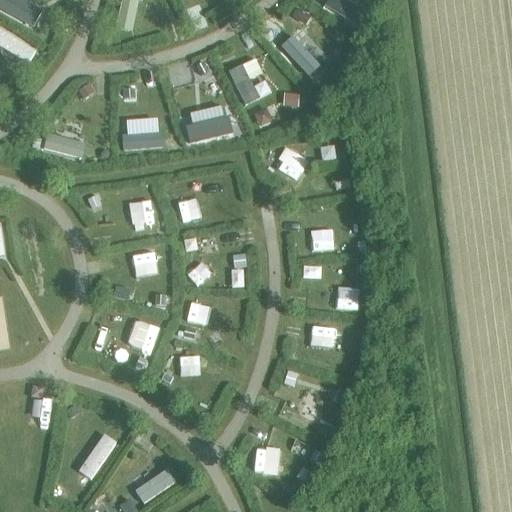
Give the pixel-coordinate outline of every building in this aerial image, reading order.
[(50,0),(37,0),(30,18),(41,23),(50,0)] [(132,31),(138,0),(122,0),(116,28),(132,31)] [(367,14),(345,0),(328,0),(325,5),(359,27),(367,14)] [(298,10),(293,18),(306,27),(312,19),(298,10)] [(35,51),(0,29),(0,46),(28,63),(35,51)] [(320,67),(292,36),(282,45),(311,76),(320,67)] [(202,62),(194,65),(197,72),(205,69),(202,62)] [(260,99),(243,65),(230,72),(246,105),(260,99)] [(199,126),(189,82),(176,85),(186,129),(199,126)] [(91,85),(80,93),(85,100),(96,93),(91,85)] [(286,95),(285,107),(292,108),(292,110),(297,110),(297,108),(299,108),(300,96),(286,95)] [(135,115),(123,115),(122,148),(146,148),(147,125),(135,124),(135,115)] [(86,145),(48,135),(44,149),(82,160),(86,145)] [(35,139),(33,148),(39,150),(42,141),(35,139)] [(177,139),(165,143),(168,152),(180,148),(177,139)] [(296,183),(308,162),(286,149),(274,170),(296,183)] [(223,185),(220,185),(223,195),(232,193),(229,178),(222,180),(223,185)] [(344,182),(336,184),(338,192),(346,190),(344,182)] [(215,218),(207,193),(176,203),(184,227),(215,218)] [(96,197),(88,200),(91,209),(100,205),(96,197)] [(154,206),(132,210),(135,226),(157,222),(154,206)] [(329,253),(328,243),(303,245),(305,256),(329,253)] [(200,286),(197,257),(186,258),(189,288),(200,286)] [(245,257),(233,258),(235,270),(246,268),(245,257)] [(364,267),(356,267),(356,275),(365,275),(364,267)] [(137,299),(160,292),(157,281),(133,289),(137,299)] [(340,315),(345,305),(321,292),(315,301),(340,315)] [(217,311),(198,308),(194,330),(213,334),(217,311)] [(186,330),(183,339),(194,342),(196,332),(186,330)] [(108,332),(98,333),(99,356),(109,356),(108,332)] [(332,349),(311,342),(305,362),(327,368),(332,349)] [(298,350),(295,359),(304,361),(306,352),(298,350)] [(139,359),(135,368),(142,371),(146,362),(139,359)] [(206,373),(187,370),(183,392),(202,396),(206,373)] [(288,373),(284,385),(293,388),(297,376),(288,373)] [(165,375),(162,381),(170,385),(174,379),(165,375)] [(316,423),(326,402),(307,392),(296,413),(316,423)] [(76,407),(67,412),(71,419),(80,414),(76,407)] [(327,427),(321,439),(334,446),(340,434),(327,427)] [(117,445),(104,436),(78,473),(91,482),(117,445)] [(279,476),(280,451),(257,449),(255,474),(279,476)] [(315,453),(311,461),(320,466),(324,457),(315,453)] [(168,470),(135,492),(144,505),(177,483),(168,470)] [(294,485),(287,493),(296,500),(303,492),(294,485)] [(134,511),(128,502),(119,508),(121,511),(134,511)]
